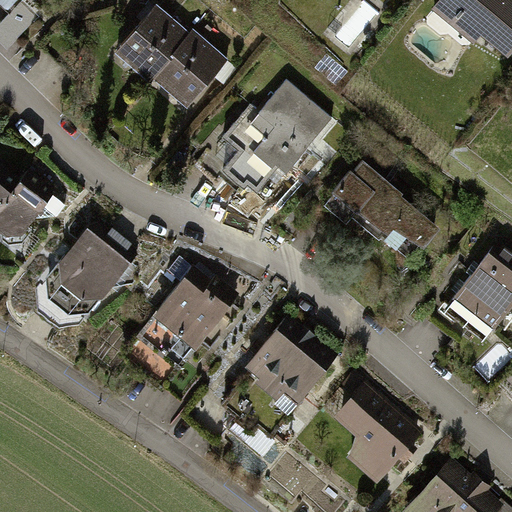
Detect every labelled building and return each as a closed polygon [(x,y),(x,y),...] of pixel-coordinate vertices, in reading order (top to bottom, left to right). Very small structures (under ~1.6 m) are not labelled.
[(0,0),(12,12),(1,23),(17,39),(38,18),(22,3),(25,0),(0,0)] [(511,0),(453,0),(479,19),(469,32),(506,58),(511,49),(511,0)] [(161,5),(123,49),(194,109),(232,65),(161,5)] [(245,101),(197,162),(251,203),(276,171),(294,185),(343,122),(288,79),(260,113),(245,101)] [(365,157),(323,206),(401,271),(442,222),(365,157)] [(0,165),(0,207),(20,181),(0,165)] [(20,181),(0,207),(0,223),(9,231),(24,231),(53,193),(53,188),(30,169),(20,181)] [(91,228),(40,289),(41,308),(61,324),(81,321),(136,252),(99,222),(90,223),(91,228)] [(511,252),(495,238),(456,286),(498,320),(511,302),(511,252)] [(196,263),(160,309),(200,341),(237,295),(196,263)] [(200,341),(160,309),(124,352),(182,399),(203,373),(186,359),(200,341)] [(290,318),(258,356),(303,394),(335,355),(290,318)] [(303,394),(258,356),(251,364),(254,367),(224,401),(206,385),(186,408),(219,437),(230,425),(263,453),(280,434),(276,431),(305,397),(303,394)] [(367,386),(342,413),(372,439),(356,456),(375,473),(415,429),(367,386)] [(511,499),(454,452),(403,511),(506,511),(511,505),(511,499)]
